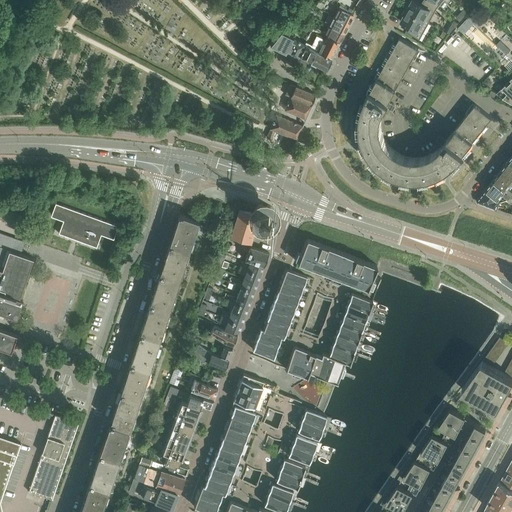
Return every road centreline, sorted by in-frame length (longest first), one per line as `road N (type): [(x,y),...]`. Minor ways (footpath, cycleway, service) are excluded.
road 1 (unclassified): [(65,511),(177,165)]
road 2 (residential): [(295,202),(180,511)]
road 3 (residential): [(463,193),(439,209),(407,206),(354,182),(329,147),(331,88),(374,0)]
road 4 (secondary): [(299,191),(180,154)]
road 5 (secondary): [(177,165),(295,202)]
